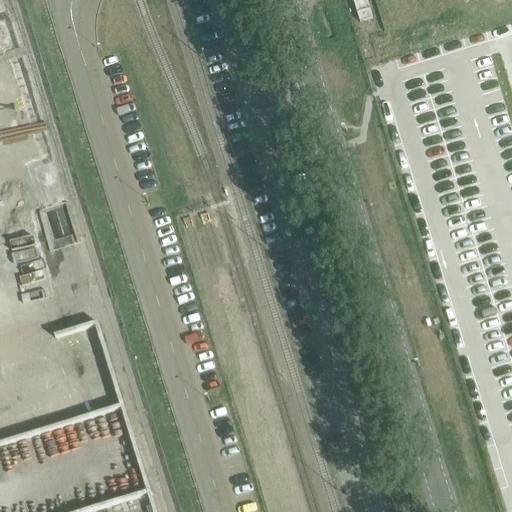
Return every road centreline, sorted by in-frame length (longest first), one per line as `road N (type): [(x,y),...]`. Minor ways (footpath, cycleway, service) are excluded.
road 1 (unclassified): [(443,511),(285,0)]
road 2 (unclassified): [(221,511),(76,39),(71,0)]
